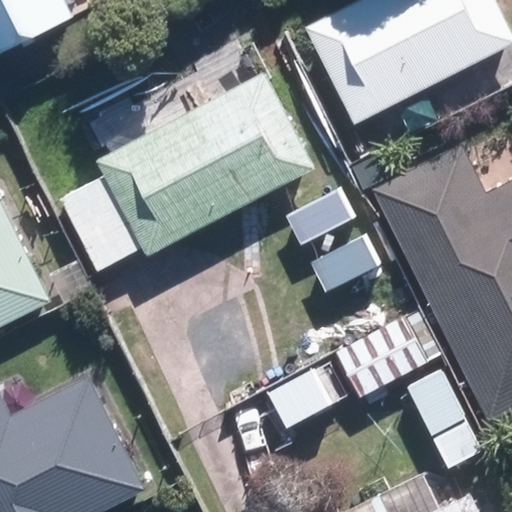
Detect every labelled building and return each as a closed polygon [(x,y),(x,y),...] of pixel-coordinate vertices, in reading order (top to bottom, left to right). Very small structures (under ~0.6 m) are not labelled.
[(0,0),(0,49),(83,8),(79,0),(0,0)] [(511,43),(511,5),(509,0),(354,0),(315,19),(363,117),(511,43)] [(107,152),(117,171),(69,195),(106,267),(154,243),(157,249),(324,164),(274,67),(107,152)] [(65,71),(19,96),(36,127),(82,102),(65,71)] [(382,186),(497,417),(511,409),(511,179),(495,187),(472,141),(382,186)] [(0,323),(59,294),(3,182),(0,183),(0,338),(2,338),(0,334),(0,323)] [(361,216),(346,186),(292,212),(307,243),(361,216)] [(387,264),(372,233),(317,258),(332,290),(387,264)] [(436,359),(412,312),(342,346),(365,393),(436,359)] [(491,446),(450,363),(417,379),(459,462),(491,446)] [(98,511),(153,485),(97,373),(20,411),(3,376),(0,377),(0,511),(98,511)] [(432,468),(343,511),(494,511),(482,486),(449,502),(432,468)]
